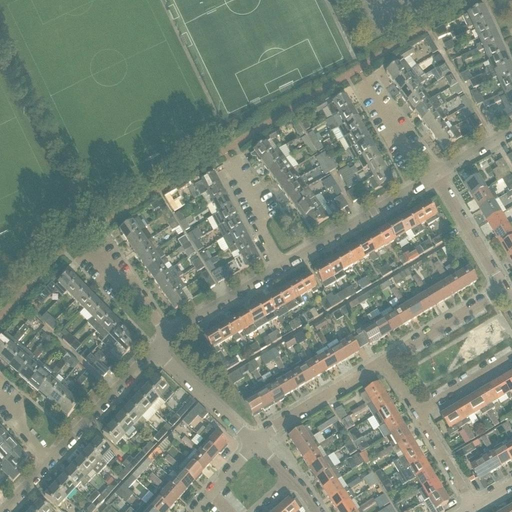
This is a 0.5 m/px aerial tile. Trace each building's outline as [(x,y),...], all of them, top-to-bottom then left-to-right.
[(466,27),(460,30),(462,35),(469,32),(468,29),(473,27),(489,20),(483,8),(462,18),(466,27)] [(489,20),(473,27),(478,38),(494,31),(489,20)] [(443,26),(433,32),(437,40),(447,35),(443,26)] [(462,35),(460,30),(450,34),(452,40),(462,35)] [(475,47),(477,50),(471,53),(473,58),(480,55),(478,52),(484,50),(499,43),(494,31),(478,38),(481,44),(475,47)] [(437,51),(432,43),(429,37),(425,39),(433,54),(437,51)] [(447,52),(455,48),(451,41),(444,44),(447,52)] [(505,54),(499,43),(484,50),(489,61),(505,54)] [(413,54),(410,48),(399,55),(402,60),(413,54)] [(473,58),(471,53),(461,57),(463,63),(473,58)] [(485,73),(485,74),(481,76),(484,81),(490,78),(489,76),(510,66),(505,54),(489,61),(487,62),(490,67),(486,69),(485,70),(485,73)] [(435,58),(434,63),(438,68),(440,66),(445,64),(440,56),(435,58)] [(411,70),(410,70),(403,60),(386,73),(393,83),(407,73),(411,70)] [(431,72),(426,75),(428,78),(432,76),(433,77),(433,76),(437,83),(440,81),(441,81),(444,79),(451,74),(449,72),(445,64),(440,66),(440,67),(431,72)] [(511,78),(511,70),(510,66),(489,76),(490,78),(491,80),(496,78),(499,85),(511,78)] [(407,73),(393,83),(400,93),(415,82),(420,79),(419,78),(417,79),(411,70),(407,73)] [(460,76),(464,83),(472,79),(468,71),(460,76)] [(457,84),(451,74),(444,79),(450,88),(452,87),(457,84)] [(415,82),(400,93),(403,97),(402,98),(406,104),(407,102),(419,93),(415,88),(428,79),(426,75),(420,79),(415,82)] [(481,76),(471,80),(469,81),(473,89),(485,83),(484,81),(481,76)] [(498,96),(492,99),(494,104),(501,101),(500,99),(511,92),(511,78),(499,85),(503,92),(498,95),(498,96)] [(462,93),(457,84),(452,87),(458,95),(462,93)] [(407,102),(410,106),(409,108),(413,113),(414,112),(431,100),(424,91),(419,94),(419,93),(407,102)] [(511,92),(500,99),(501,101),(502,104),(504,104),(508,103),(510,108),(511,107),(511,92)] [(478,94),(472,97),(476,106),(482,104),(484,102),(480,93),(478,94)] [(469,105),(464,96),(460,99),(465,108),(469,105)] [(345,97),(327,107),(324,102),(314,108),(317,113),(327,108),(333,118),(351,108),(345,97)] [(414,112),(421,122),(433,113),(433,112),(440,107),(433,98),(431,100),(414,112)] [(484,102),(482,104),(484,109),(494,104),(492,99),(484,102)] [(469,105),(465,108),(460,110),(465,119),(474,113),(469,105)] [(351,108),(333,118),(338,128),(357,118),(351,108)] [(441,122),(433,113),(421,122),(429,131),(441,122)] [(475,130),(481,126),(475,115),(469,119),(475,130)] [(357,118),(338,128),(337,129),(343,139),(363,129),(357,118)] [(304,120),(300,123),(305,131),(309,128),(304,120)] [(443,126),(441,122),(429,131),(436,141),(448,132),(452,129),(448,123),(443,126)] [(303,133),(297,124),(293,127),(298,135),(303,133)] [(448,132),(436,141),(443,151),(455,142),(461,138),(454,128),(452,129),(448,132)] [(267,135),(270,141),(281,135),(277,129),(267,135)] [(363,129),(343,139),(349,150),(350,149),(350,150),(368,139),(363,129)] [(313,143),(317,141),(312,133),(308,135),(313,143)] [(306,147),(310,145),(305,137),(301,139),(306,147)] [(353,161),(357,159),(361,157),(374,150),(375,149),(372,143),(371,144),(368,139),(350,150),(347,151),(353,161)] [(329,140),(323,143),(326,149),(332,146),(329,140)] [(322,149),(317,141),(313,143),(318,151),(322,149)] [(260,162),(272,153),(265,144),(253,152),(256,157),(256,159),(258,162),(260,162)] [(310,145),(306,147),(311,156),(315,153),(310,145)] [(278,149),(272,153),(260,162),(267,172),(282,161),(285,159),(278,149)] [(374,150),(361,157),(357,159),(363,170),(367,167),(380,160),(374,150)] [(326,152),(319,156),(324,164),(333,160),(332,159),(331,159),(326,152)] [(324,164),(319,156),(315,159),(320,167),(324,164)] [(292,169),(285,159),(282,161),(267,172),(275,182),(289,171),(292,169)] [(337,167),(333,160),(324,164),(329,172),(337,167)] [(380,160),(367,167),(372,178),(386,171),(380,160)] [(495,180),(497,184),(510,176),(509,171),(503,160),(495,164),(502,175),(495,180)] [(324,164),(320,167),(325,175),(329,172),(324,164)] [(343,181),(352,176),(347,167),(339,172),(343,181)] [(289,171),(275,182),(282,191),(295,181),(300,179),(292,169),(289,171)] [(386,171),(372,178),(367,181),(373,191),(391,182),(386,171)] [(464,171),(459,174),(466,186),(471,183),(464,171)] [(207,193),(220,186),(214,176),(199,183),(202,188),(203,187),(207,193)] [(352,176),(343,181),(348,189),(356,185),(354,182),(355,181),(352,176)] [(511,178),(510,177),(510,176),(497,184),(498,184),(502,181),(509,193),(511,191),(511,178)] [(332,188),(336,185),(331,177),(326,180),(332,188)] [(473,198),(486,191),(479,178),(471,183),(466,186),(473,198)] [(307,188),(300,179),(295,181),(282,191),(289,201),(303,191),(307,188)] [(336,185),(332,188),(337,196),(341,193),(336,185)] [(220,186),(207,193),(212,204),(225,197),(220,186)] [(303,191),(289,201),(296,211),(310,200),(314,198),(307,188),(303,191)] [(346,193),(352,203),(359,199),(353,189),(346,193)] [(175,191),(164,198),(174,213),(185,206),(175,191)] [(486,191),(473,198),(480,210),(493,203),(486,191)] [(341,211),(348,206),(341,196),(334,201),(341,211)] [(225,197),(212,204),(218,214),(231,208),(225,197)] [(310,200),(296,211),(303,220),(318,210),(321,208),(314,198),(310,200)] [(161,199),(155,203),(163,216),(169,212),(164,204),(165,204),(161,199)] [(428,203),(417,210),(425,222),(427,226),(438,219),(428,203)] [(500,215),(493,203),(480,210),(488,222),(500,215)] [(231,208),(218,214),(211,218),(217,229),(224,225),(237,218),(231,208)] [(328,218),(321,208),(318,210),(303,220),(310,230),(328,218)] [(425,222),(417,210),(407,216),(418,234),(424,231),(420,225),(425,222)] [(180,223),(184,220),(179,213),(175,215),(180,223)] [(508,227),(500,215),(488,222),(495,234),(508,227)] [(418,234),(407,216),(397,222),(407,239),(408,241),(414,237),(418,234)] [(184,220),(180,223),(185,231),(189,229),(187,225),(193,221),(190,217),(184,220)] [(173,218),(166,222),(169,227),(176,223),(173,218)] [(224,225),(217,229),(223,239),(222,239),(222,240),(229,236),(242,229),(237,218),(224,225)] [(144,229),(143,227),(137,219),(119,231),(126,242),(144,229)] [(407,239),(397,222),(386,228),(394,241),(397,245),(407,239)] [(176,223),(169,227),(172,232),(179,227),(176,223)] [(511,223),(508,227),(495,234),(502,246),(511,240),(511,223)] [(386,228),(376,234),(384,247),(394,241),(386,228)] [(144,229),(126,242),(133,251),(151,239),(144,229)] [(229,236),(222,240),(228,250),(234,246),(248,239),(242,229),(229,236)] [(192,244),(197,241),(192,233),(187,236),(192,244)] [(435,247),(449,238),(446,233),(432,241),(435,247)] [(384,247),(376,234),(366,241),(373,253),(384,247)] [(189,243),(186,239),(185,237),(177,241),(181,248),(189,243)] [(158,249),(151,239),(133,251),(140,261),(158,249)] [(234,246),(228,250),(230,255),(237,252),(240,257),(253,250),(248,239),(234,246)] [(511,240),(502,246),(509,258),(511,256),(511,240)] [(197,241),(192,244),(197,252),(202,249),(197,241)] [(373,253),(366,241),(361,243),(360,241),(354,245),(355,247),(363,260),(368,256),(372,263),(377,260),(373,253)] [(428,241),(424,244),(428,251),(433,248),(428,241)] [(189,243),(181,248),(184,252),(184,253),(187,258),(195,254),(191,248),(189,243)] [(428,251),(424,244),(419,246),(423,254),(428,251)] [(355,247),(345,253),(353,266),(363,260),(355,247)] [(165,259),(158,249),(140,261),(147,271),(165,259)] [(259,261),(253,250),(240,257),(246,268),(259,261)] [(415,252),(409,255),(408,253),(403,256),(407,263),(412,261),(418,257),(415,252)] [(205,264),(209,261),(204,253),(200,256),(205,264)] [(353,266),(345,253),(335,259),(342,272),(353,266)] [(446,257),(450,264),(455,262),(450,255),(446,257)] [(407,263),(403,256),(398,259),(403,266),(407,263)] [(165,259),(147,271),(154,281),(167,272),(172,269),(165,259)] [(194,268),(201,264),(198,259),(191,264),(194,268)] [(335,259),(324,265),(335,283),(345,277),(342,272),(335,259)] [(214,269),(209,261),(205,264),(210,272),(214,269)] [(439,270),(442,269),(438,262),(433,265),(438,273),(440,272),(439,270)] [(204,268),(201,264),(194,268),(197,273),(204,268)] [(335,283),(324,265),(314,272),(324,290),(335,283)] [(387,266),(382,268),(387,276),(391,273),(387,266)] [(167,272),(154,281),(161,291),(173,282),(179,279),(182,276),(180,272),(177,274),(173,268),(172,269),(167,272)] [(387,276),(382,268),(378,271),(382,278),(387,276)] [(399,275),(402,280),(412,273),(409,269),(399,275)] [(218,270),(211,274),(213,276),(218,285),(218,284),(223,281),(225,280),(218,270)] [(458,276),(465,289),(476,282),(468,270),(458,276)] [(201,275),(209,289),(215,286),(206,272),(201,275)] [(61,298),(67,293),(77,282),(69,274),(53,289),(61,298)] [(308,275),(297,282),(305,294),(311,291),(313,294),(317,291),(308,275)] [(402,280),(399,275),(392,279),(395,284),(402,280)] [(418,283),(420,282),(416,275),(412,278),(417,286),(419,285),(418,283)] [(465,289),(458,276),(447,283),(454,295),(465,289)] [(362,281),(366,288),(370,285),(366,278),(362,281)] [(179,279),(173,282),(161,291),(167,301),(185,289),(186,288),(179,279)] [(366,288),(362,281),(357,283),(361,291),(366,288)] [(388,281),(378,288),(381,292),(391,286),(388,281)] [(86,291),(77,282),(67,293),(75,301),(86,291)] [(305,294),(297,282),(287,288),(298,307),(303,304),(299,297),(305,294)] [(447,283),(436,289),(444,301),(454,295),(447,283)] [(363,291),(365,295),(376,287),(374,284),(363,291)] [(276,294),(284,307),(288,313),(298,307),(287,288),(276,294)] [(381,292),(378,288),(367,294),(370,299),(381,292)] [(397,296),(399,294),(395,288),(391,290),(396,299),(398,297),(397,296)] [(176,295),(167,301),(174,311),(176,310),(187,303),(192,299),(185,289),(176,295)] [(444,301),(436,289),(426,295),(433,308),(444,301)] [(345,290),(341,293),(345,300),(350,298),(345,290)] [(86,291),(75,301),(83,310),(94,300),(86,291)] [(341,293),(336,296),(333,298),(331,294),(325,298),(331,308),(345,300),(341,293)] [(284,307),(276,294),(266,300),(274,313),(277,319),(278,320),(288,313),(284,307)] [(367,294),(356,300),(359,305),(370,299),(367,294)] [(398,312),(394,314),(401,327),(412,320),(404,308),(401,303),(403,302),(399,294),(397,296),(398,297),(396,299),(399,304),(395,307),(398,312)] [(426,295),(415,302),(422,314),(433,308),(426,295)] [(44,301),(39,296),(28,308),(32,313),(44,301)] [(331,308),(325,298),(319,302),(325,312),(331,308)] [(103,308),(94,300),(83,310),(92,319),(103,308)] [(266,300),(256,306),(267,325),(277,319),(274,313),(266,300)] [(422,314),(415,302),(404,308),(412,320),(422,314)] [(256,306),(245,312),(256,331),(267,325),(256,306)] [(349,314),(345,307),(340,310),(344,317),(349,314)] [(103,308),(92,319),(87,323),(95,332),(111,317),(103,308)] [(314,309),(309,312),(303,315),(308,323),(318,317),(314,309)] [(343,318),(339,311),(332,315),(336,322),(343,318)] [(256,331),(245,312),(235,318),(242,331),(246,338),(257,331),(256,331)] [(394,314),(383,321),(390,333),(401,327),(394,314)] [(380,316),(370,323),(370,324),(373,327),(380,339),(390,333),(383,321),(380,316)] [(111,317),(95,332),(100,337),(97,339),(101,343),(119,326),(111,317)] [(49,328),(54,322),(50,318),(45,324),(49,328)] [(235,318),(225,325),(235,343),(240,340),(237,335),(242,331),(235,318)] [(298,319),(293,322),(297,329),(302,326),(298,319)] [(54,322),(49,328),(53,331),(58,325),(54,322)] [(297,329),(293,322),(288,324),(293,332),(297,329)] [(319,323),(313,326),(316,332),(322,328),(319,323)] [(370,324),(362,329),(356,333),(358,336),(362,334),(369,346),(380,339),(373,327),(370,324)] [(232,337),(225,325),(214,331),(222,344),(232,337)] [(16,334),(21,338),(28,330),(24,326),(16,334)] [(119,326),(101,343),(103,345),(103,344),(105,347),(108,344),(113,349),(115,347),(128,334),(119,326)] [(222,344),(214,331),(204,337),(215,356),(220,353),(216,347),(222,344)] [(272,334),(277,341),(281,338),(277,331),(272,334)] [(12,339),(5,333),(0,338),(0,358),(14,342),(16,344),(17,343),(21,338),(16,334),(12,339)] [(301,333),(292,339),(296,345),(297,346),(305,341),(301,333)] [(323,342),(325,341),(320,333),(316,335),(320,342),(322,340),(323,342)] [(66,344),(72,338),(68,334),(62,340),(66,344)] [(128,334),(115,347),(120,352),(118,354),(121,358),(123,356),(136,343),(128,334)] [(277,341),(272,334),(268,337),(272,344),(277,341)] [(72,338),(66,344),(70,348),(76,342),(72,338)] [(292,339),(283,344),(287,350),(296,345),(292,339)] [(322,340),(320,342),(324,349),(328,347),(325,341),(323,342),(322,340)] [(340,347),(347,359),(358,352),(351,340),(340,347)] [(14,342),(0,358),(0,359),(9,368),(20,355),(25,350),(17,343),(16,344),(14,342)] [(43,343),(36,351),(40,355),(47,347),(43,343)] [(252,346),(256,354),(260,351),(256,344),(252,346)] [(256,354),(252,346),(247,349),(251,356),(256,354)] [(347,359),(340,347),(329,353),(337,365),(347,359)] [(63,359),(66,354),(60,348),(56,352),(63,359)] [(25,350),(20,355),(9,368),(19,376),(30,363),(34,359),(36,360),(40,355),(36,351),(32,356),(25,350)] [(86,351),(80,357),(84,360),(90,355),(86,351)] [(90,355),(84,360),(90,367),(95,362),(97,364),(104,357),(99,351),(93,358),(90,355)] [(241,352),(236,355),(241,362),(245,360),(241,352)] [(275,360),(270,352),(260,358),(264,366),(273,361),(277,367),(279,366),(280,368),(282,366),(278,358),(275,360)] [(301,363),(294,367),(297,372),(305,384),(315,378),(308,366),(305,361),(307,359),(303,352),(300,353),(301,355),(299,356),(301,360),(300,360),(301,363)] [(337,365),(329,353),(319,359),(326,372),(337,365)] [(63,359),(55,368),(60,372),(67,363),(71,359),(66,354),(63,359)] [(235,358),(221,367),(224,372),(239,364),(235,358)] [(34,359),(30,363),(19,376),(28,384),(35,376),(40,371),(33,366),(38,361),(36,360),(34,359)] [(308,366),(305,361),(308,366),(315,378),(326,372),(319,359),(308,366)] [(249,364),(254,372),(256,371),(258,368),(254,361),(251,363),(249,364)] [(95,362),(90,367),(103,378),(107,374),(97,364),(95,362)] [(254,372),(249,364),(245,367),(247,371),(250,370),(252,374),(254,372)] [(35,376),(28,384),(38,393),(49,379),(53,375),(50,373),(51,372),(44,366),(40,371),(35,376)] [(279,366),(277,367),(282,375),(286,372),(282,366),(280,368),(279,366)] [(55,368),(51,372),(50,373),(53,375),(55,377),(60,372),(55,368)] [(244,379),(241,375),(238,370),(228,377),(233,385),(244,379)] [(297,372),(287,379),(294,391),(305,384),(297,372)] [(53,375),(49,379),(38,393),(48,401),(59,388),(64,382),(57,377),(57,378),(55,377),(53,375)] [(511,375),(502,381),(511,397),(511,375)] [(82,376),(74,384),(79,388),(86,380),(82,376)] [(146,388),(159,399),(168,390),(155,378),(146,388)] [(272,378),(263,383),(265,385),(263,386),(265,391),(273,404),(278,400),(280,403),(283,400),(284,398),(283,397),(276,385),(272,378)] [(294,391),(287,379),(276,385),(283,397),(294,391)] [(511,397),(502,381),(490,388),(498,401),(506,396),(509,401),(511,400),(511,401),(511,397)] [(64,382),(59,388),(48,401),(57,409),(69,396),(72,392),(74,394),(79,388),(74,384),(71,388),(64,382)] [(365,405),(360,408),(361,410),(359,411),(360,413),(368,409),(367,407),(372,403),(384,396),(377,385),(360,396),(365,405)] [(159,399),(146,388),(138,397),(150,409),(159,399)] [(498,401),(490,388),(478,395),(486,408),(488,412),(490,411),(491,411),(495,409),(492,404),(498,401)] [(265,391),(255,398),(262,410),(273,404),(265,391)] [(262,410),(255,398),(251,392),(240,398),(244,404),(251,417),(257,413),(258,416),(262,413),(262,411),(262,410)] [(486,408),(478,395),(466,402),(474,415),(480,412),(482,416),(486,414),(486,413),(488,412),(486,408)] [(69,396),(57,409),(67,418),(78,405),(69,396)] [(384,396),(372,403),(367,407),(368,409),(373,418),(390,407),(384,396)] [(150,409),(138,397),(129,406),(141,418),(150,409)] [(466,402),(454,410),(464,426),(466,425),(467,425),(471,423),(468,419),(474,415),(466,402)] [(198,405),(186,419),(182,423),(187,427),(197,416),(203,420),(208,414),(198,405)] [(141,418),(129,406),(120,416),(137,431),(133,427),(141,418)] [(183,407),(175,415),(179,420),(187,411),(183,407)] [(340,421),(347,417),(341,407),(335,411),(340,421)] [(379,428),(397,418),(394,413),(395,412),(396,410),(394,407),(392,407),(391,407),(390,407),(373,418),(367,421),(373,432),(377,429),(379,428)] [(361,410),(360,408),(352,413),(354,417),(360,413),(359,411),(361,410)] [(464,426),(454,410),(442,417),(450,430),(455,426),(458,430),(462,428),(464,426)] [(493,420),(495,418),(491,411),(490,411),(488,412),(486,413),(486,414),(490,419),(492,418),(493,420)] [(179,420),(175,415),(168,423),(172,427),(179,420)] [(120,416),(111,425),(128,441),(137,431),(120,416)] [(337,421),(335,417),(317,430),(319,433),(331,425),(337,421)] [(349,418),(341,422),(347,431),(354,427),(349,418)] [(397,418),(379,428),(377,429),(384,440),(386,438),(391,435),(403,428),(397,418)] [(499,424),(495,418),(493,420),(492,418),(490,419),(494,427),(499,424)] [(337,421),(331,425),(337,434),(332,437),(333,439),(344,432),(337,421)] [(167,424),(158,434),(162,438),(171,428),(167,424)] [(509,433),(511,431),(506,424),(502,426),(506,432),(508,431),(509,433)] [(128,441),(111,425),(103,434),(115,446),(121,440),(125,444),(128,441)] [(469,434),(471,433),(467,425),(466,425),(464,426),(462,428),(466,433),(468,432),(469,434)] [(223,449),(226,445),(216,436),(218,434),(208,426),(206,429),(207,435),(202,440),(218,454),(219,454),(221,454),(224,451),(224,449),(223,449)] [(499,436),(505,433),(502,426),(496,430),(499,436)] [(296,449),(313,438),(306,427),(289,438),(296,449)] [(386,438),(391,447),(392,449),(409,439),(407,435),(408,435),(409,433),(406,429),(405,428),(403,429),(403,428),(391,435),(386,438)] [(348,433),(354,443),(361,439),(358,433),(356,434),(353,430),(348,433)] [(0,450),(10,441),(1,432),(0,433),(0,450)] [(468,432),(466,433),(470,441),(475,439),(471,433),(469,434),(468,432)] [(162,438),(158,434),(153,439),(157,443),(162,438)] [(487,445),(490,444),(485,436),(481,439),(484,445),(486,444),(487,445)] [(189,445),(191,443),(184,437),(181,441),(186,446),(188,444),(189,445)] [(332,437),(324,442),(325,444),(327,443),(328,445),(335,441),(333,439),(332,437)] [(318,446),(313,438),(296,449),(303,459),(315,451),(319,448),(321,450),(328,445),(327,443),(325,444),(324,442),(318,446)] [(361,439),(354,443),(358,450),(367,445),(362,438),(361,439)] [(392,449),(394,451),(396,455),(401,452),(404,457),(416,450),(409,439),(392,449)] [(97,440),(88,450),(106,466),(101,462),(110,452),(97,440)] [(188,444),(186,446),(193,452),(194,450),(195,450),(210,463),(218,454),(202,440),(196,448),(191,443),(189,445),(188,444)] [(6,462),(18,451),(10,441),(0,450),(0,464),(1,466),(6,462)] [(356,452),(351,442),(344,447),(350,456),(356,452)] [(140,452),(145,456),(153,447),(149,443),(140,452)] [(472,444),(454,455),(458,462),(476,451),(472,444)] [(493,450),(490,444),(487,445),(486,444),(484,445),(489,453),(491,451),(493,455),(501,468),(511,461),(504,449),(502,445),(493,450)] [(391,447),(385,451),(386,453),(385,454),(386,456),(394,451),(392,449),(391,447)] [(416,450),(404,457),(398,460),(405,471),(422,460),(419,455),(421,455),(421,453),(419,450),(417,449),(416,450)] [(88,450),(79,459),(92,471),(97,475),(106,466),(88,450)] [(194,450),(199,454),(191,463),(201,473),(210,463),(195,450),(194,450)] [(16,470),(27,461),(18,451),(6,462),(1,466),(3,469),(1,470),(13,483),(20,474),(16,470)] [(322,461),(315,451),(303,459),(309,469),(322,461)] [(386,453),(385,451),(377,455),(380,460),(386,456),(385,454),(386,453)] [(129,457),(125,461),(133,469),(145,456),(140,452),(133,460),(129,457)] [(364,464),(358,454),(351,458),(357,468),(364,464)] [(501,468),(493,455),(483,462),(490,474),(501,468)] [(171,463),(173,461),(168,456),(164,460),(171,466),(173,464),(171,463)] [(332,466),(327,458),(322,461),(309,469),(316,480),(333,469),(331,467),(332,466)] [(92,471),(79,459),(71,469),(87,484),(90,481),(86,477),(92,471)] [(148,459),(140,468),(144,472),(152,463),(148,459)] [(422,460),(405,471),(406,473),(404,474),(409,482),(417,478),(428,471),(428,470),(429,470),(429,468),(427,465),(426,464),(425,465),(422,460)] [(133,469),(125,461),(122,465),(125,469),(117,477),(121,481),(133,469)] [(173,464),(171,466),(177,471),(180,467),(173,461),(171,463),(173,464)] [(483,462),(472,468),(479,481),(483,478),(484,479),(486,480),(490,477),(490,475),(490,474),(483,462)] [(201,473),(191,463),(183,473),(193,482),(197,478),(197,479),(199,479),(202,476),(201,474),(201,473)] [(340,479),(332,466),(331,467),(333,469),(316,480),(323,490),(335,482),(340,479)] [(140,468),(131,477),(136,481),(144,472),(140,468)] [(87,484),(71,469),(62,478),(75,490),(81,483),(84,487),(87,484)] [(379,471),(374,474),(378,481),(383,478),(381,475),(379,471)] [(435,482),(428,471),(417,478),(423,489),(435,482)] [(193,482),(183,473),(174,482),(185,491),(193,482)] [(156,482),(158,481),(151,474),(148,478),(153,483),(155,481),(156,482)] [(109,477),(105,482),(109,486),(113,481),(109,477)] [(136,481),(131,477),(123,486),(127,490),(136,481)] [(62,478),(53,487),(66,499),(75,490),(62,478)] [(359,479),(351,484),(352,486),(354,485),(356,487),(362,483),(359,479)] [(109,487),(113,491),(118,485),(113,481),(109,486),(109,487)] [(163,485),(158,481),(156,482),(155,481),(153,483),(160,489),(162,487),(177,501),(185,491),(174,482),(171,486),(166,482),(163,485)] [(335,482),(323,490),(330,501),(342,493),(335,482)] [(435,482),(423,489),(418,492),(419,494),(421,498),(427,495),(429,499),(441,492),(435,482)] [(352,486),(351,484),(345,488),(348,492),(356,487),(354,485),(352,486)] [(127,490),(123,486),(118,491),(128,501),(133,495),(127,490)] [(388,486),(383,489),(387,495),(392,492),(390,489),(388,486)] [(66,499),(53,487),(44,497),(57,509),(66,499)] [(113,491),(109,487),(104,492),(108,496),(113,491)] [(162,487),(160,489),(153,496),(168,510),(177,501),(162,487)] [(416,490),(410,493),(412,495),(410,496),(411,499),(419,494),(418,492),(416,490)] [(429,499),(423,503),(428,511),(443,511),(441,507),(448,503),(441,492),(429,499)] [(348,503),(342,493),(330,501),(336,511),(348,503)] [(412,495),(410,493),(403,498),(405,502),(411,499),(410,496),(412,495)] [(108,506),(109,507),(118,498),(114,495),(105,504),(108,507),(108,506)] [(380,497),(378,499),(383,507),(389,504),(384,495),(380,497)] [(168,510),(153,496),(145,506),(152,511),(168,511),(168,510)] [(368,505),(366,507),(367,509),(375,503),(374,501),(373,499),(366,503),(368,505)] [(96,500),(91,505),(95,509),(100,504),(96,500)] [(297,511),(298,511),(288,501),(279,510),(280,511),(297,511)] [(48,511),(39,503),(30,511),(48,511)] [(354,511),(348,503),(336,511),(337,511),(354,511)] [(360,510),(357,511),(362,511),(367,509),(366,507),(368,505),(366,503),(358,508),(360,510)]
